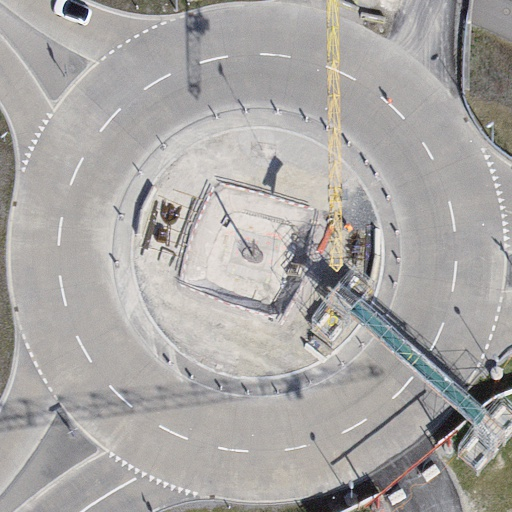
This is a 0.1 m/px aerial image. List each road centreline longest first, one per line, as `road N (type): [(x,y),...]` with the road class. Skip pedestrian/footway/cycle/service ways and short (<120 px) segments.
road 1 (primary): [(178,511),(323,0)]
road 2 (primary): [(60,294),(80,346),(109,389),(153,426),(207,448)]
road 3 (primary): [(204,62),(154,84),(117,116),(81,163),(61,218)]
road 4 (primary): [(439,343),(456,258),(452,212),(434,165)]
road 5 (motorway): [(60,294),(46,376),(0,459)]
road 6 (primary): [(204,62),(136,46),(41,0)]
road 7 (primary): [(0,60),(48,135),(61,218)]
road 8 (primary): [(410,122),(335,70),(291,56)]
road 9 (motorway): [(86,511),(207,448)]
road 10 (primary): [(207,448),(265,455),(330,445)]
road 11 (primary): [(410,122),(421,0)]
